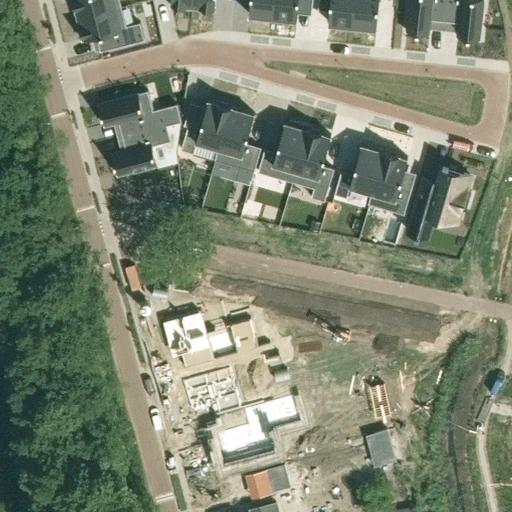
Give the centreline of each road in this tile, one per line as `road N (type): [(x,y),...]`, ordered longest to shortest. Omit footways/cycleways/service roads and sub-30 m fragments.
road 1 (residential): [(169,511),(51,83)]
road 2 (residential): [(199,49),(490,139),(497,76)]
road 3 (residential): [(497,76),(199,49)]
road 4 (residential): [(51,83),(199,49)]
